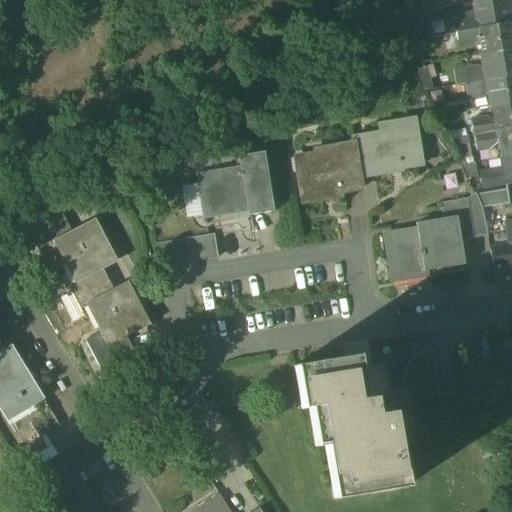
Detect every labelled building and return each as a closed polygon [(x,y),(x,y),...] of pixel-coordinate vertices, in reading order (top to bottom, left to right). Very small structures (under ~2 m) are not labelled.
[(507,0),(486,0),(474,2),(476,18),(478,29),(511,23),(507,0)] [(467,14),(453,17),(455,33),(478,29),(476,18),(467,14)] [(511,26),(511,23),(478,29),(480,40),(483,54),(511,49),(511,26)] [(478,29),(455,33),(458,48),(473,45),(480,40),(478,29)] [(511,49),(483,54),(485,71),(487,81),(511,76),(511,49)] [(476,66),(461,69),(464,85),(487,81),(485,71),(476,66)] [(461,69),(453,70),(456,86),(464,85),(461,69)] [(511,76),(487,81),(489,90),(491,106),(511,102),(511,76)] [(487,81),(464,85),(466,99),(481,96),(489,90),(487,81)] [(511,102),(491,106),(494,121),(495,132),(511,128),(511,102)] [(485,117),(470,120),(473,135),(495,132),(494,121),(485,117)] [(394,132),(353,139),(354,143),(359,177),(388,172),(388,170),(422,165),(414,120),(393,124),(394,132)] [(511,128),(495,132),(497,142),(500,157),(511,154),(511,128)] [(495,132),(473,135),(475,150),(490,148),(497,142),(495,132)] [(333,154),(316,157),(315,153),(294,157),(301,202),(322,199),(322,194),(339,192),(339,193),(361,190),(359,177),(354,143),(332,147),(333,154)] [(228,169),(235,213),(246,211),(243,190),(269,186),(264,151),(238,155),(240,167),(228,169)] [(511,154),(500,157),(501,168),(504,183),(511,182),(511,154)] [(501,168),(479,172),(481,187),(504,183),(501,168)] [(235,213),(228,169),(218,170),(220,183),(198,187),(203,218),(235,213)] [(443,175),(442,190),(464,191),(465,176),(443,175)] [(273,211),(269,186),(243,190),(246,211),(247,215),(273,211)] [(508,191),(478,196),(483,208),(510,203),(508,191)] [(478,196),(476,193),(468,199),(474,237),(488,235),(483,208),(478,196)] [(443,221),(417,225),(418,231),(384,236),(391,280),(425,274),(424,271),(464,264),(460,240),(474,237),(468,199),(440,204),(443,221)] [(60,239),(73,234),(56,202),(22,220),(45,263),(66,252),(60,239)] [(511,218),(505,220),(510,244),(491,247),(496,275),(511,272),(511,218)] [(75,268),(89,262),(84,252),(99,245),(89,225),(73,234),(60,239),(66,252),(75,268)] [(214,233),(155,242),(159,266),(218,257),(214,233)] [(98,312),(119,302),(97,258),(89,262),(75,268),(62,275),(71,292),(84,316),(85,319),(98,312)] [(84,316),(71,292),(61,298),(73,322),(84,316)] [(113,341),(126,334),(138,328),(124,300),(119,302),(98,312),(107,329),(113,341)] [(100,369),(134,351),(126,334),(113,341),(107,329),(85,341),(100,369)] [(511,339),(494,341),(511,464),(511,463),(511,339)] [(11,346),(0,353),(0,400),(11,418),(43,399),(11,346)] [(134,351),(100,369),(108,384),(142,366),(134,351)] [(449,395),(413,401),(412,394),(409,394),(408,392),(397,394),(392,394),(387,363),(383,363),(382,354),(359,357),(367,400),(378,398),(390,396),(396,432),(405,486),(377,490),(380,511),(500,511),(479,381),(458,385),(460,394),(449,395)] [(378,398),(367,400),(359,357),(294,367),(301,408),(308,407),(314,446),(327,444),(336,497),(377,490),(405,486),(396,432),(390,396),(378,398)] [(177,402),(163,411),(176,433),(190,424),(177,402)] [(51,412),(31,424),(39,438),(41,437),(60,426),(51,412)] [(221,476),(190,424),(176,433),(173,434),(204,487),(221,476)] [(39,438),(21,449),(28,460),(47,448),(41,437),(39,438)] [(88,469),(74,446),(43,464),(62,497),(57,500),(64,511),(98,511),(101,511),(80,474),(88,469)] [(204,505),(207,511),(229,511),(219,495),(204,505)]
